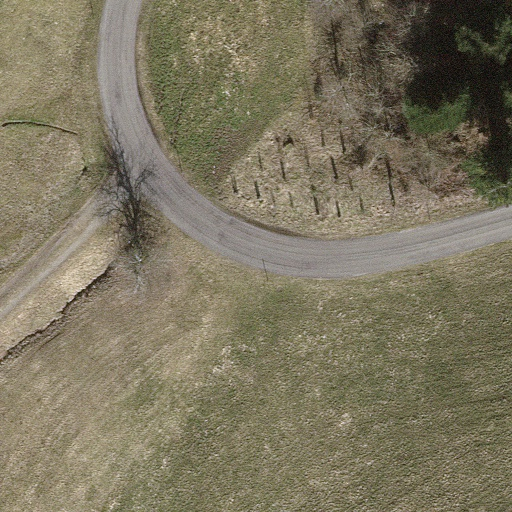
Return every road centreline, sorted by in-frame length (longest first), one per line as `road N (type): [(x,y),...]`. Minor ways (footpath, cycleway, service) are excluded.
road 1 (tertiary): [(511,224),(369,260),(286,255),(206,224),(148,170),(122,101),(119,33),(129,0)]
road 2 (track): [(148,170),(0,306)]
